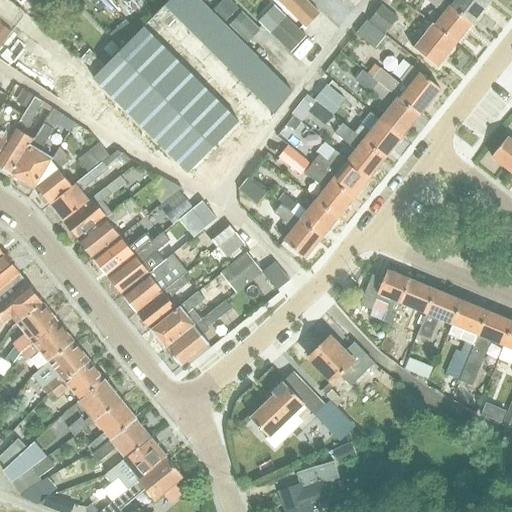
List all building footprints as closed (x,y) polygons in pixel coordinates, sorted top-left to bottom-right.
[(168,0),(166,2),(180,16),(195,0),(168,0)] [(200,0),(195,0),(180,16),(193,29),(211,11),(200,0)] [(229,0),(221,0),(212,10),(223,22),(237,8),(229,0)] [(304,0),(277,0),(305,27),(319,14),(304,0)] [(471,23),(450,6),(441,0),(425,0),(443,13),(432,25),(455,43),(471,23)] [(481,0),(454,0),(450,6),(471,23),(486,4),(481,0)] [(398,18),(381,4),(369,20),(386,34),(398,18)] [(273,6),(257,22),(270,34),(291,53),(306,37),(285,17),(273,6)] [(211,11),(193,29),(206,42),(225,24),(211,11)] [(247,43),(259,31),(241,13),(229,25),(247,43)] [(366,20),(355,34),(375,50),(386,37),(366,20)] [(225,24),(206,42),(220,55),(238,37),(225,24)] [(455,43),(432,25),(413,48),(437,66),(455,43)] [(143,27),(92,78),(187,173),(238,121),(143,27)] [(220,55),(217,58),(233,74),(254,53),(238,37),(220,55)] [(111,40),(103,48),(110,54),(117,46),(111,40)] [(88,49),(80,59),(93,69),(100,61),(88,49)] [(254,53),(233,74),(245,86),(266,65),(254,53)] [(266,65),(245,86),(257,98),(278,77),(266,65)] [(388,92),(396,98),(418,116),(439,89),(410,66),(398,80),(401,82),(399,84),(379,69),(372,79),(377,83),(388,92)] [(278,77),(257,98),(274,114),(292,91),(278,77)] [(377,83),(370,92),(381,101),(388,92),(377,83)] [(325,85),(313,100),(332,115),(344,100),(325,85)] [(22,90),(14,102),(25,108),(32,96),(22,90)] [(0,167),(12,175),(34,140),(23,133),(42,102),(34,97),(23,115),(0,151),(0,167)] [(396,98),(379,120),(401,137),(418,116),(396,98)] [(0,151),(23,115),(4,104),(0,111),(0,151)] [(39,152),(62,116),(52,109),(34,140),(12,175),(34,189),(35,187),(52,160),(39,152)] [(369,112),(353,133),(363,141),(385,158),(401,137),(379,120),(369,112)] [(292,117),(288,123),(294,128),(299,122),(292,117)] [(369,178),(385,158),(363,141),(353,133),(342,125),(335,134),(355,150),(347,161),(369,178)] [(511,140),(507,137),(491,157),(511,173),(511,140)] [(98,143),(88,150),(98,163),(107,155),(98,143)] [(318,156),(311,164),(353,198),(369,178),(347,161),(334,151),(324,143),(316,154),(318,156)] [(287,145),(277,157),(300,175),(309,163),(303,158),(287,145)] [(59,148),(52,160),(35,187),(49,204),(72,187),(58,170),(70,160),(59,148)] [(112,155),(102,163),(106,168),(118,158),(124,164),(131,158),(118,150),(112,155)] [(106,168),(102,163),(93,170),(72,187),(49,204),(64,222),(91,200),(91,199),(88,201),(80,191),(107,170),(106,168)] [(324,190),(316,200),(338,218),(353,198),(311,164),(303,174),(324,190)] [(91,200),(64,222),(79,240),(111,215),(102,203),(125,184),(120,177),(91,200)] [(161,204),(177,191),(181,189),(158,177),(147,186),(161,204)] [(247,179),(238,190),(256,205),(265,194),(247,179)] [(192,208),(178,192),(159,209),(173,225),(191,209),(192,208)] [(316,200),(306,212),(286,196),(279,205),(321,238),(338,218),(316,200)] [(111,215),(79,240),(93,258),(120,237),(108,222),(112,219),(115,223),(127,214),(129,216),(138,209),(130,199),(111,215)] [(216,218),(202,201),(192,208),(191,209),(205,227),(216,218)] [(321,238),(279,205),(272,214),(282,222),(281,223),(291,232),(283,241),(305,259),(321,238)] [(228,228),(212,241),(218,248),(218,247),(234,235),(228,228)] [(151,242),(108,276),(122,294),(164,261),(156,252),(169,241),(162,233),(151,242)] [(227,258),(244,244),(235,233),(234,235),(218,247),(227,258)] [(120,237),(93,258),(108,276),(151,242),(144,234),(128,247),(120,237)] [(262,272),(246,253),(220,274),(236,293),(262,272)] [(164,261),(122,294),(137,312),(183,276),(186,273),(172,255),(166,259),(164,261)] [(3,256),(0,258),(0,289),(8,284),(19,275),(3,256)] [(274,261),(262,272),(277,290),(289,280),(274,261)] [(399,304),(409,279),(387,270),(383,279),(372,274),(359,305),(371,309),(375,299),(387,304),(385,309),(387,310),(382,321),(390,324),(399,303),(399,304)] [(8,284),(0,289),(0,324),(10,316),(17,324),(42,303),(19,275),(8,284)] [(188,283),(183,276),(137,312),(151,329),(176,309),(165,296),(169,293),(172,296),(188,283)] [(409,279),(399,304),(410,308),(402,328),(408,331),(416,335),(435,290),(409,279)] [(435,290),(416,335),(429,340),(438,319),(452,325),(462,301),(435,290)] [(176,309),(151,329),(166,348),(201,321),(192,310),(204,300),(198,292),(176,309)] [(201,321),(166,348),(182,367),(209,344),(201,334),(232,309),(225,301),(201,321)] [(466,340),(474,343),(487,312),(462,301),(452,325),(448,333),(466,340)] [(42,303),(17,324),(25,334),(13,344),(15,346),(5,361),(11,365),(20,352),(29,345),(57,322),(42,303)] [(511,322),(487,312),(474,343),(458,381),(471,386),(490,341),(503,346),(511,323),(511,322)] [(57,322),(29,345),(35,352),(36,353),(39,351),(48,362),(49,362),(73,342),(57,322)] [(511,323),(503,346),(498,357),(511,363),(511,360),(511,373),(511,374),(511,373),(511,323)] [(350,385),(372,364),(353,344),(344,353),(329,337),(307,358),(331,383),(340,375),(350,385)] [(458,381),(474,343),(466,340),(461,353),(456,351),(445,376),(458,381)] [(73,342),(48,362),(49,363),(32,376),(47,395),(61,384),(62,383),(64,381),(71,375),(88,362),(73,342)] [(29,345),(20,352),(20,353),(25,359),(35,352),(29,345)] [(428,378),(432,368),(408,357),(403,368),(428,378)] [(93,368),(88,362),(71,375),(64,381),(79,401),(105,380),(94,367),(93,368)] [(249,419),(267,438),(264,440),(273,450),(301,423),(296,418),(306,408),(314,416),(324,407),(292,374),(282,383),(281,383),(271,393),(274,396),(249,419)] [(105,380),(79,401),(78,402),(89,417),(88,418),(87,417),(82,421),(79,418),(67,428),(73,437),(95,420),(119,399),(105,380)] [(52,402),(66,390),(61,384),(47,395),(52,402)] [(326,385),(321,390),(336,406),(341,400),(326,385)] [(411,397),(404,405),(416,416),(423,407),(411,397)] [(119,399),(95,420),(107,436),(103,439),(100,436),(86,447),(91,453),(94,451),(94,450),(103,445),(135,419),(119,400),(120,399),(119,399)] [(511,401),(510,401),(506,412),(502,422),(511,426),(511,401)] [(493,407),(489,417),(502,422),(506,412),(493,407)] [(140,447),(150,439),(135,419),(103,445),(94,450),(94,451),(91,453),(98,462),(111,452),(108,448),(113,444),(125,459),(140,447)] [(352,429),(346,436),(351,442),(358,435),(352,429)] [(17,439),(0,454),(0,462),(4,467),(25,448),(17,439)] [(140,447),(125,459),(105,475),(111,483),(123,473),(120,469),(127,465),(138,480),(165,457),(150,439),(140,447)] [(33,441),(25,448),(5,466),(2,469),(12,482),(30,468),(46,456),(33,441)] [(350,443),(333,451),(339,464),(357,456),(350,443)] [(46,456),(30,468),(30,469),(38,478),(54,466),(47,457),(46,457),(46,456)] [(165,457),(138,480),(137,481),(99,511),(120,511),(119,510),(123,506),(124,507),(144,490),(153,501),(163,493),(170,502),(179,494),(172,486),(182,477),(165,457)] [(320,481),(338,476),(334,463),(295,475),(299,487),(279,493),(285,511),(319,511),(317,506),(327,503),(320,481)] [(12,482),(11,483),(19,493),(40,482),(38,478),(30,469),(30,468),(12,482)] [(16,496),(31,502),(49,495),(54,489),(46,479),(40,482),(19,493),(16,496)] [(49,495),(31,502),(57,511),(70,511),(74,505),(49,495)]
